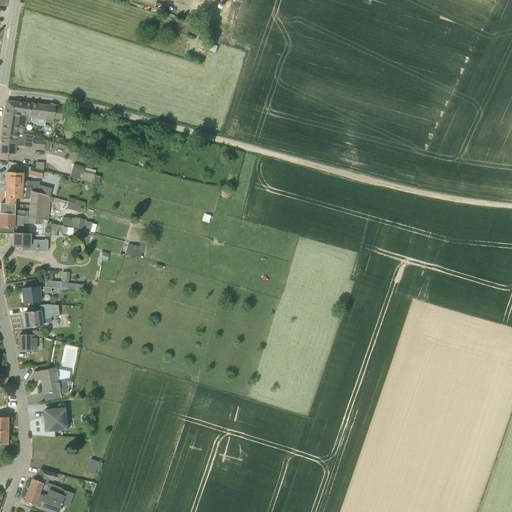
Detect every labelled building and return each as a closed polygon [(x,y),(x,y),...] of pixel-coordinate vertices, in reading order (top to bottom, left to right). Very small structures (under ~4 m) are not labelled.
[(25,115),(17,114),(19,103),(7,102),(5,116),(17,117),(17,126),(25,127),(26,128),(27,121),(31,122),(31,121),(31,118),(32,118),(29,117),(29,114),(26,114),(25,115)] [(54,120),(55,108),(19,103),(17,114),(25,115),(26,114),(29,114),(29,117),(32,118),(31,118),(31,121),(36,125),(44,126),(44,122),(53,123),(54,120)] [(2,131),(1,139),(16,140),(16,138),(25,138),(24,147),(31,147),(31,148),(44,150),(45,141),(33,139),(33,135),(23,134),(25,127),(17,126),(17,117),(5,116),(5,117),(4,117),(2,131)] [(16,146),(24,147),(25,138),(16,138),(16,140),(1,139),(1,153),(15,154),(16,146)] [(84,162),(86,154),(79,152),(76,159),(84,162)] [(149,164),(150,157),(142,155),(141,162),(149,164)] [(82,175),(85,167),(73,164),(71,172),(82,175)] [(42,170),(29,168),(28,169),(27,175),(40,178),(42,170)] [(22,181),(23,170),(14,170),(13,173),(6,173),(5,186),(30,187),(30,191),(51,197),(53,192),(39,188),(39,182),(22,181)] [(48,221),(51,197),(30,191),(30,187),(5,186),(5,203),(15,204),(15,199),(30,199),(28,217),(27,216),(0,213),(0,227),(14,228),(14,226),(26,227),(26,223),(41,225),(41,220),(48,221)] [(81,210),(82,201),(68,199),(67,208),(81,210)] [(0,213),(27,216),(27,214),(24,213),(25,211),(15,210),(15,204),(5,203),(1,203),(0,208),(0,213)] [(84,229),(86,219),(75,216),(73,226),(84,229)] [(73,235),(74,228),(52,224),(51,229),(51,235),(57,235),(57,230),(63,231),(63,233),(73,235)] [(85,230),(74,228),(73,235),(83,237),(85,230)] [(47,252),(47,248),(48,240),(30,240),(30,234),(13,234),(13,246),(22,247),(22,248),(21,248),(21,251),(47,252)] [(128,243),(126,253),(141,257),(143,246),(128,243)] [(61,283),(61,282),(45,280),(44,287),(39,287),(21,289),(21,290),(22,289),(23,302),(23,303),(41,301),(40,294),(51,293),(51,288),(61,289),(61,288),(61,283)] [(26,327),(42,325),(42,318),(66,315),(65,306),(58,306),(58,305),(46,304),(38,305),(39,311),(24,313),(26,327)] [(20,350),(41,349),(41,338),(38,338),(38,336),(35,335),(19,335),(20,350)] [(68,380),(58,382),(55,368),(33,373),(35,380),(42,379),(44,384),(41,385),(43,394),(54,392),(56,399),(62,398),(67,397),(68,389),(71,388),(70,382),(68,382),(68,380)] [(46,427),(65,425),(64,414),(68,413),(67,405),(44,407),(46,427)] [(101,469),(103,462),(91,458),(86,471),(95,474),(98,468),(101,469)] [(33,479),(29,490),(45,496),(50,483),(54,484),(57,474),(41,469),(37,480),(33,479)] [(48,498),(45,496),(29,490),(24,502),(34,505),(34,506),(38,507),(38,508),(49,511),(58,511),(59,510),(63,511),(65,511),(68,505),(69,502),(50,494),(48,498)]
